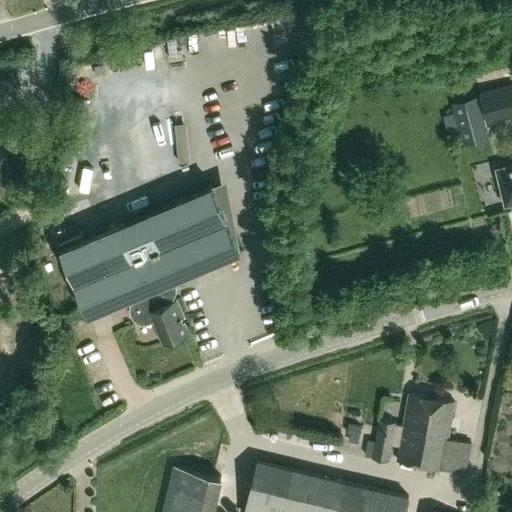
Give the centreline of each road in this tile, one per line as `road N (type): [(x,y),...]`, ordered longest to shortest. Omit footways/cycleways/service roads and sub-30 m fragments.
road 1 (tertiary): [(0,509),(126,422),(185,393),(511,285)]
road 2 (tertiary): [(118,0),(0,33)]
